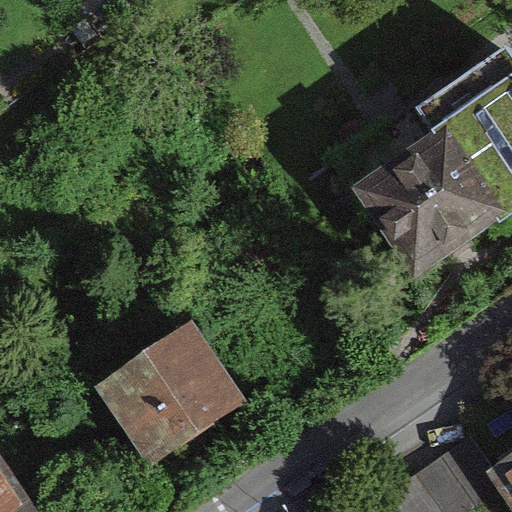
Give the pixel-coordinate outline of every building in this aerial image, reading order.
[(511,227),(511,65),(507,59),(419,119),(435,142),(445,136),(506,224),(497,230),(501,236),(511,227)] [(351,201),(413,289),(497,230),(506,224),(445,136),(435,142),(351,201)] [(105,390),(157,460),(251,392),(199,322),(105,390)] [(472,435),(383,493),(395,511),(477,511),(496,500),(482,478),(494,470),(472,435)] [(511,511),(511,461),(485,480),(507,511),(511,511)] [(0,511),(13,511),(0,490),(0,511)]
